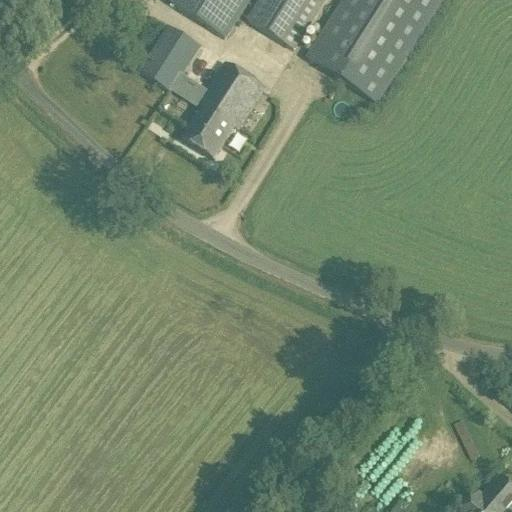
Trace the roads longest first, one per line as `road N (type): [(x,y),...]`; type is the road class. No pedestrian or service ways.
road 1 (unclassified): [(511,358),(448,343),(216,242),(160,205),(0,57)]
road 2 (unknown): [(216,242),(298,105),(298,79),(260,38),(152,0)]
road 3 (track): [(448,343),(309,511)]
road 4 (unknown): [(134,0),(107,7),(24,79)]
